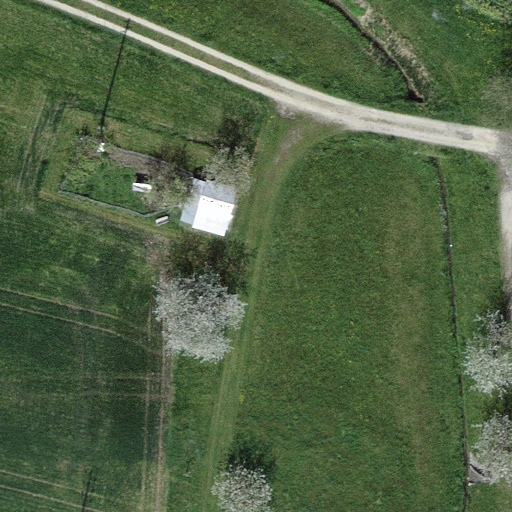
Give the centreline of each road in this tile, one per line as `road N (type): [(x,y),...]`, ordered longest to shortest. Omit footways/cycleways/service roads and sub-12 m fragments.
road 1 (track): [(367,114),(294,140),(261,209),(209,511)]
road 2 (track): [(80,0),(277,84),(442,132)]
